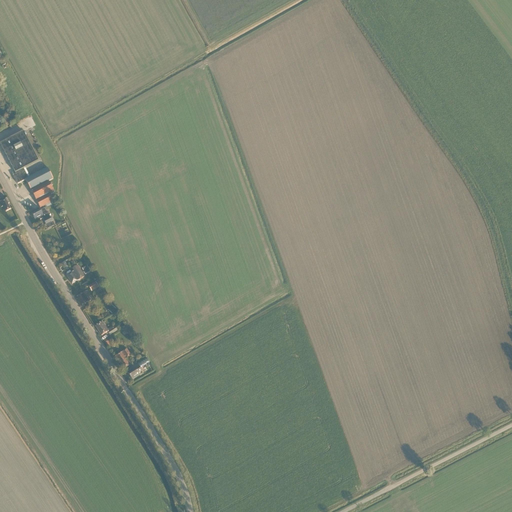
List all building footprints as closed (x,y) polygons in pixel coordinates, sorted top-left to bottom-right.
[(26,168),(39,161),(23,132),(0,144),(16,174),(13,176),(17,184),(25,180),(40,209),(53,202),(50,194),(54,192),(52,189),(53,189),(52,187),(52,188),(51,186),(53,185),(52,183),(50,184),(49,182),(53,179),(47,168),(30,177),(26,168)] [(9,204),(7,199),(0,202),(0,204),(2,207),(3,207),(6,212),(11,209),(8,204),(9,204)] [(47,212),(46,213),(44,208),(40,210),(36,212),(32,214),(35,220),(39,218),(40,220),(44,218),(45,221),(44,222),(46,225),(53,221),(51,218),(51,219),(47,212)] [(78,281),(85,277),(78,266),(72,269),(74,271),(67,276),(72,285),(78,281)] [(88,286),(92,292),(99,287),(95,282),(88,286)] [(77,297),(82,306),(92,300),(87,291),(82,294),(77,297)] [(112,306),(108,310),(112,314),(116,309),(112,306)] [(107,330),(102,322),(96,327),(102,336),(108,332),(110,335),(119,329),(116,324),(107,330)] [(131,356),(127,349),(115,357),(118,362),(119,361),(124,369),(131,365),(127,359),(131,356)] [(140,367),(140,369),(149,363),(146,358),(137,364),(140,367)] [(140,369),(140,367),(136,370),(135,368),(132,370),(128,373),(132,380),(139,375),(138,374),(142,371),(140,369)]
